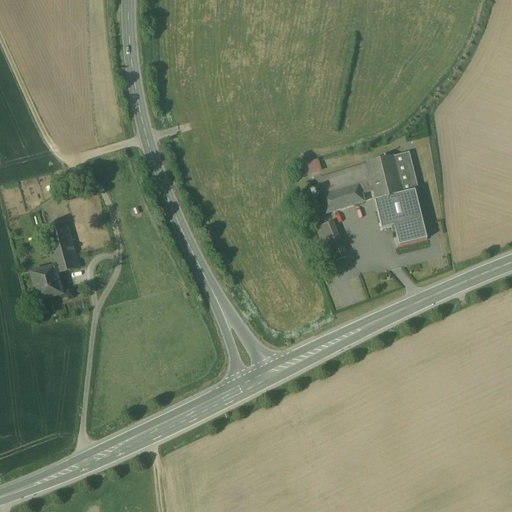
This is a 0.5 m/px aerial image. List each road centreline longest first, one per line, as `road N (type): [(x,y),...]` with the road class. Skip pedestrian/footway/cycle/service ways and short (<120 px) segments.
road 1 (primary): [(128,0),(133,77),(157,175),(257,381)]
road 2 (primary): [(257,381),(0,499)]
road 3 (secondary): [(511,262),(257,381)]
road 4 (track): [(79,158),(52,147),(0,34)]
